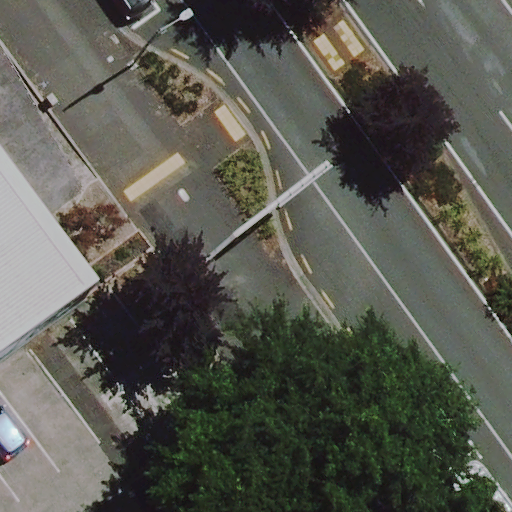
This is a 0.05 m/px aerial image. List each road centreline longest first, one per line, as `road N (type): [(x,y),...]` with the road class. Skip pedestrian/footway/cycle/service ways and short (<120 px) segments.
road 1 (tertiary): [(511,363),(231,0)]
road 2 (tertiary): [(427,0),(511,112)]
